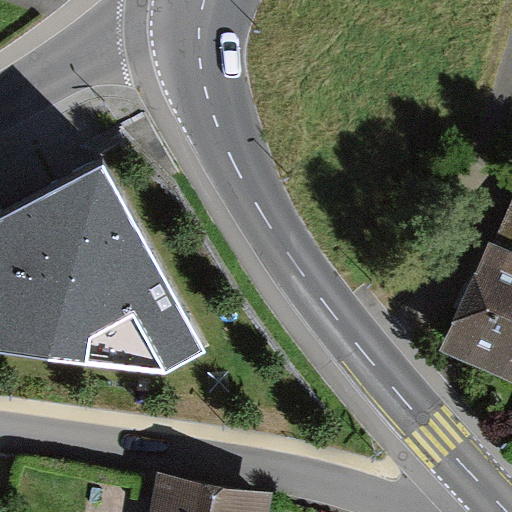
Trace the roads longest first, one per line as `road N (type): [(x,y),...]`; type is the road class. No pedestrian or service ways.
road 1 (tertiary): [(199,23),(211,108),(257,206),(333,315),(494,500)]
road 2 (tertiary): [(0,429),(241,460),(432,507),(494,500)]
road 3 (tertiary): [(0,101),(111,40),(199,23)]
